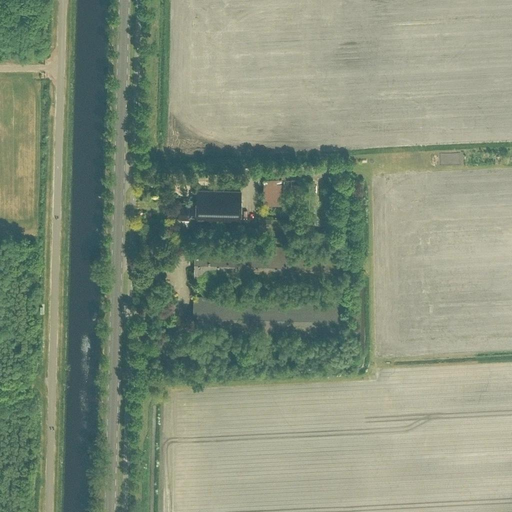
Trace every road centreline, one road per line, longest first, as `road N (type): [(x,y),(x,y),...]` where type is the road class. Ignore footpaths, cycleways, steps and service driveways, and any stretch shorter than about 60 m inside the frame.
road 1 (unclassified): [(48,511),(62,0)]
road 2 (secondary): [(110,511),(124,0)]
